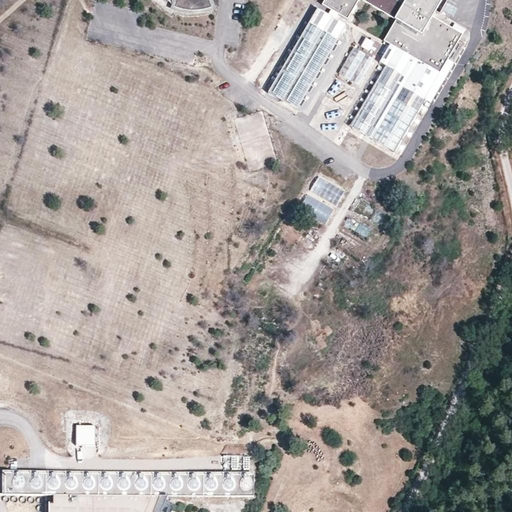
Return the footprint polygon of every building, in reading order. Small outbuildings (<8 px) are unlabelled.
[(181,0),(179,9),(197,12),(215,8),(211,0),(181,0)] [(363,0),(398,20),(388,40),(440,70),(462,33),(433,16),(442,0),(323,0),(322,4),(350,21),(363,0)] [(321,12),(272,93),(301,111),(351,29),(321,12)] [(368,52),(373,43),(365,38),(360,48),(368,52)] [(359,87),(374,59),(353,48),(338,75),(359,87)] [(384,65),(350,125),(395,150),(425,99),(399,84),(404,76),(384,65)] [(345,193),(319,177),(309,191),(337,207),(345,193)] [(334,211),(307,196),(299,209),(326,224),(334,211)] [(76,427),(77,447),(96,447),(95,426),(76,427)] [(250,496),(250,476),(5,475),(5,496),(54,496),(54,511),(177,511),(165,507),(169,496),(250,496)]
